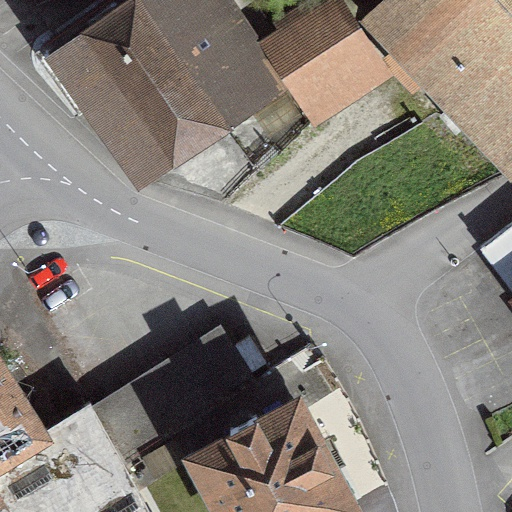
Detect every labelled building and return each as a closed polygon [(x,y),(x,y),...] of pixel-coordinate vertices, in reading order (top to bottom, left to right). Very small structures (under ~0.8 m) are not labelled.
[(123,0),(48,53),(137,181),(223,123),(253,163),(275,142),(280,148),(310,119),(257,38),(274,27),(255,0),(123,0)] [(319,0),(261,38),(305,104),(374,59),(334,0),(319,0)] [(511,171),(511,0),(382,0),(371,11),(511,172),(511,171)] [(511,220),(480,245),(511,287),(511,220)] [(94,406),(124,464),(253,382),(219,327),(94,406)] [(0,454),(41,429),(0,363),(0,454)] [(0,511),(149,511),(124,464),(89,400),(41,429),(0,454),(0,511)] [(194,453),(225,511),(332,511),(351,502),(303,411),(284,405),(258,419),(255,413),(230,427),(233,432),(194,453)]
